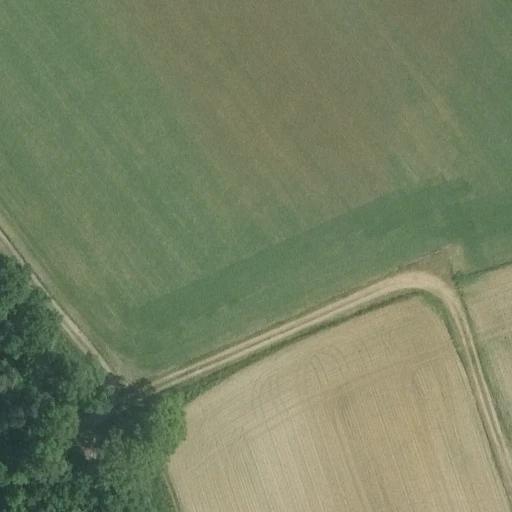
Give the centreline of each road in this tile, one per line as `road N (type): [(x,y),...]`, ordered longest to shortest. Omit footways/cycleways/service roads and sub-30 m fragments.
road 1 (track): [(0,472),(176,380),(406,279),(448,293),(511,469)]
road 2 (track): [(103,415),(0,247)]
